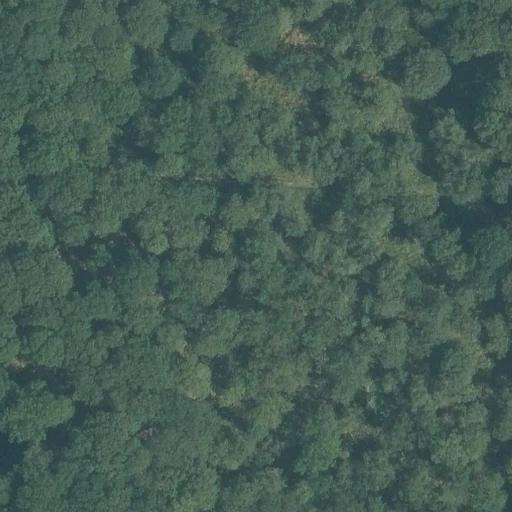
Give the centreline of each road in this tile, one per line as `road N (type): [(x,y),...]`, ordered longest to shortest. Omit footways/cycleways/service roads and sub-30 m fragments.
road 1 (track): [(0,173),(428,198),(352,0)]
road 2 (track): [(428,198),(483,326),(493,511)]
